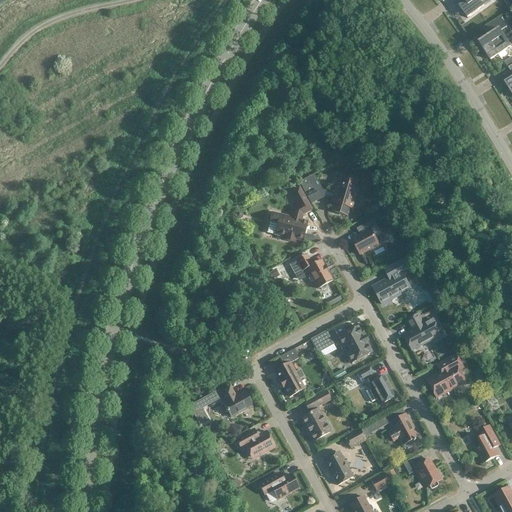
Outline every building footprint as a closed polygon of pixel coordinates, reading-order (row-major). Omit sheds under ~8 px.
[(488,2),(487,0),(463,0),(460,3),(461,4),(459,6),(467,18),(484,7),(483,6),(488,2)] [(508,30),(506,28),(500,18),(485,27),(491,36),(479,43),(490,60),(510,47),(500,32),(506,28),(507,31),(508,30)] [(318,189),(311,176),(299,182),(306,195),(318,189)] [(356,181),(342,177),(340,185),(337,184),(331,203),(334,204),(332,212),(346,216),(348,208),(351,209),(356,190),(354,189),(356,181)] [(272,214),(270,222),(267,233),(285,238),(284,240),(294,243),(295,240),(302,242),(305,228),(306,228),(307,221),(301,219),(302,215),(311,210),(299,188),(291,193),(298,207),(294,209),(292,219),(272,214)] [(386,216),(389,221),(396,217),(390,206),(385,208),(389,215),(386,216)] [(357,238),(352,240),(353,243),(360,256),(379,245),(375,238),(381,234),(373,221),(357,230),(360,236),(357,238)] [(306,255),(296,260),(296,261),(289,265),(294,275),(302,271),(307,269),(310,275),(309,277),(309,279),(310,281),(312,282),(314,282),(318,289),(320,288),(321,290),(323,290),(325,289),(326,287),(326,285),(332,282),(328,274),(327,272),(325,269),(325,268),(324,267),(321,261),(312,265),(306,255)] [(414,297),(401,273),(410,268),(405,259),(385,270),(389,279),(373,288),(382,305),(410,290),(414,297)] [(275,270),(268,274),(271,279),(278,275),(275,270)] [(434,288),(427,291),(433,302),(440,299),(434,288)] [(411,328),(413,331),(404,336),(412,351),(434,339),(426,324),(424,325),(418,315),(407,321),(411,328)] [(363,338),(357,327),(337,339),(351,364),(371,353),(365,343),(367,342),(364,337),(363,338)] [(318,352),(333,344),(326,332),(311,340),(318,352)] [(284,366),(275,371),(280,381),(278,382),(282,390),(284,389),(289,398),(303,390),(298,381),(304,378),(300,370),(294,373),(289,364),(298,359),(293,350),(279,358),(282,363),(283,363),(284,366)] [(427,381),(437,399),(446,394),(445,393),(457,387),(457,388),(466,383),(459,370),(463,368),(456,355),(437,366),(441,374),(440,374),(440,375),(437,377),(436,376),(427,381)] [(366,379),(369,383),(369,384),(381,405),(395,397),(384,376),(374,381),(372,376),(368,368),(356,374),(361,382),(366,379)] [(342,370),(332,375),(335,381),(345,375),(342,370)] [(230,387),(219,393),(225,404),(223,404),(227,410),(226,411),(227,413),(229,412),(232,417),(252,407),(244,393),(236,398),(230,387)] [(489,388),(484,391),(488,398),(493,395),(489,388)] [(317,410),(316,408),(330,400),(326,392),(304,404),(308,412),(310,411),(311,414),(301,419),(306,429),(307,428),(309,432),(308,432),(313,442),(330,433),(329,431),(331,430),(327,423),(325,424),(317,410)] [(217,393),(211,396),(214,401),(219,398),(217,393)] [(412,440),(413,441),(413,442),(415,441),(414,439),(417,438),(412,429),(411,429),(409,425),(409,424),(410,424),(409,423),(405,415),(389,423),(394,431),(388,434),(393,442),(398,439),(402,446),(412,440)] [(386,418),(381,421),(384,426),(389,423),(386,418)] [(498,456),(494,449),(500,446),(490,427),(478,433),(481,438),(472,443),(484,464),(498,456)] [(365,441),(359,429),(344,437),(351,449),(365,441)] [(245,448),(247,452),(252,460),(274,448),(266,432),(259,436),(256,436),(253,430),(236,440),(241,450),(245,448)] [(337,486),(352,478),(348,469),(349,466),(347,463),(345,462),(344,463),(338,452),(323,460),(329,470),(328,470),(329,471),(329,470),(332,476),(332,477),(332,476),(337,486)] [(437,485),(436,484),(436,483),(441,480),(436,471),(435,472),(428,460),(421,463),(418,456),(403,464),(407,472),(414,468),(425,489),(429,487),(430,489),(432,490),(437,487),(437,485)] [(386,474),(390,482),(397,478),(393,470),(386,474)] [(280,473),(274,476),(258,485),(264,496),(273,491),(277,500),(298,489),(290,475),(283,479),(280,473)] [(383,474),(370,482),(376,492),(389,485),(383,474)] [(236,479),(232,484),(239,490),(243,484),(236,479)] [(511,511),(511,492),(510,488),(495,497),(501,508),(500,509),(501,511),(511,511)] [(371,511),(372,511),(373,509),(371,506),(368,505),(368,506),(363,497),(348,505),(351,511),(371,511)]
